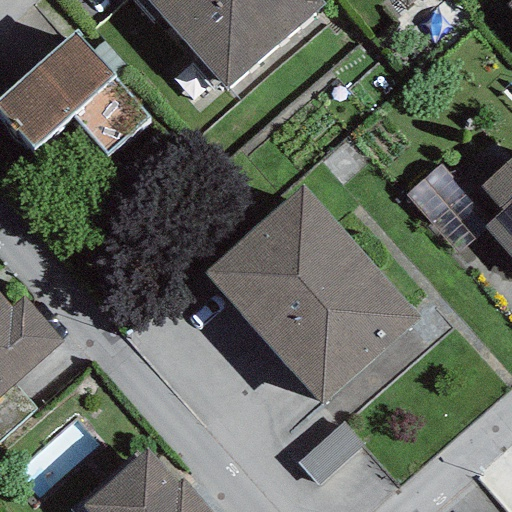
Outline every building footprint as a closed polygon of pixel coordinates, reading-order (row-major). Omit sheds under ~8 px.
[(317,0),(146,0),(224,88),(322,5),(317,0)] [(76,31),(0,97),(0,114),(32,150),(71,115),(106,154),(149,119),(76,31)] [(511,159),(481,187),(503,211),(489,223),(484,228),(487,231),(511,258),(511,159)] [(406,196),(457,255),(487,231),(484,228),(489,223),(441,165),(406,196)] [(299,186),(205,275),(319,406),(419,319),(299,186)] [(10,308),(0,296),(0,396),(14,385),(62,343),(23,297),(10,308)] [(0,440),(35,408),(14,385),(0,396),(0,440)] [(318,487),(363,446),(341,423),(296,464),(318,487)] [(145,449),(81,507),(85,511),(210,511),(182,479),(175,484),(145,449)]
